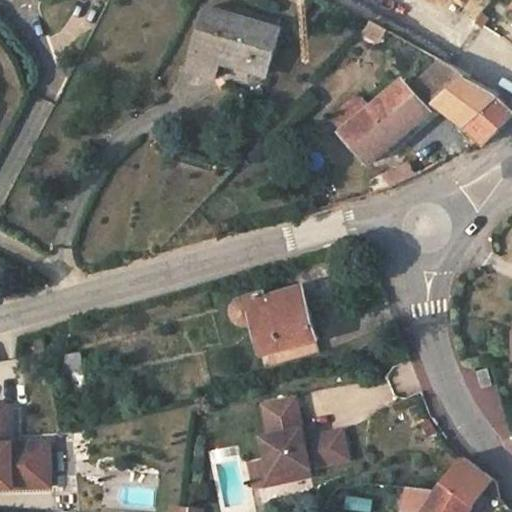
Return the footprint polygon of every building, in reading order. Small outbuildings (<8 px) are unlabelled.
[(379,8),(372,21),(387,30),(394,16),(379,8)] [(196,54),(221,61),(269,75),(282,30),(209,9),(196,54)] [(387,30),(372,21),(369,28),(367,34),(381,41),(387,30)] [(451,51),(444,62),(465,73),(471,63),(451,51)] [(511,68),(482,52),(468,75),(499,92),(511,104),(511,77),(510,77),(511,74),(511,68)] [(217,77),(221,61),(196,54),(191,69),(217,77)] [(344,131),(371,163),(440,104),(484,143),(500,131),(511,117),(511,104),(499,92),(468,75),(465,73),(444,62),(412,89),(404,80),(371,108),(344,131)] [(344,131),(371,108),(359,94),(332,118),(344,131)] [(392,186),(416,174),(410,162),(385,175),(392,186)] [(272,351),(315,339),(319,338),(305,288),(268,298),(267,294),(243,301),(239,305),(238,314),(239,318),(242,322),(246,324),(251,324),(258,322),(267,353),(272,351)] [(320,351),(315,339),(272,351),(275,364),(320,351)] [(81,355),(66,358),(74,392),(88,389),(81,355)] [(298,400),(272,406),(274,420),(270,420),(272,435),(265,437),(270,460),(273,475),(310,467),(350,458),(344,431),(306,439),(298,400)] [(10,409),(0,409),(0,489),(52,488),(51,445),(22,445),(23,450),(14,450),(13,445),(11,446),(10,409)] [(494,481),(464,457),(439,490),(413,488),(407,510),(414,511),(472,511),(475,508),(482,498),(494,481)] [(273,475),(270,460),(261,462),(267,486),(312,476),(310,467),(273,475)] [(350,496),(348,509),(366,511),(373,511),(375,500),(350,496)] [(475,508),(472,511),(482,511),(489,503),(482,498),(475,508)]
